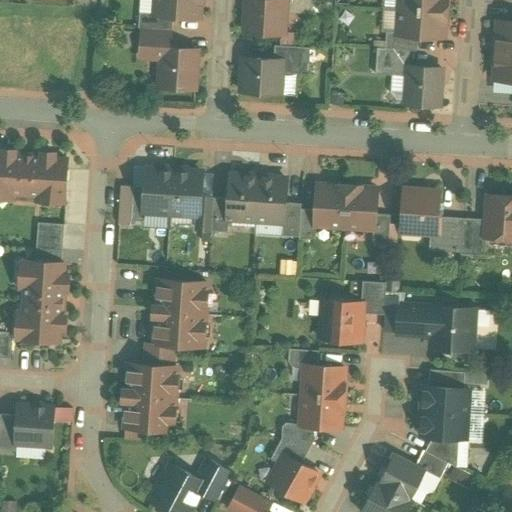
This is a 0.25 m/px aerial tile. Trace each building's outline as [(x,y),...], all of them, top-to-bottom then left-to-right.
[(156,0),(155,14),(155,16),(174,17),(200,19),(201,0),(156,0)] [(278,0),(271,0),(247,0),(245,32),(258,33),(260,35),(269,35),(271,33),(277,34),(284,34),(286,13),(286,1),(278,0)] [(313,0),(278,0),(286,1),(286,13),(313,14),(313,0)] [(400,0),(400,8),(447,12),(447,4),(446,4),(446,0),(400,0)] [(447,12),(400,8),(398,33),(398,35),(418,36),(444,38),(445,19),(447,19),(447,12)] [(174,17),(155,16),(155,14),(140,13),(139,29),(143,29),(171,31),(173,31),(174,17)] [(511,22),(498,22),(497,43),(495,43),(494,51),(511,51),(511,22)] [(171,31),(143,29),(141,57),(162,58),(163,48),(170,49),(171,31)] [(398,33),(386,32),(385,49),(405,51),(417,51),(418,36),(398,35),(398,33)] [(311,48),(275,46),(274,60),(282,61),(281,73),(309,75),(311,48)] [(170,49),(163,48),(162,58),(160,87),(195,89),(198,51),(170,49)] [(385,49),(377,49),(376,75),(392,76),(393,66),(404,67),(405,51),(385,49)] [(511,51),(494,51),(494,58),(496,58),(494,80),(511,80),(511,51)] [(274,60),(243,58),(241,91),(254,92),(256,94),(265,95),(267,93),(280,94),(281,73),(282,61),(274,60)] [(442,69),(409,67),(406,104),(421,105),(423,107),(433,108),(435,106),(439,106),(442,69)] [(34,155),(23,155),(23,157),(16,156),(16,151),(2,150),(2,155),(0,155),(0,198),(14,199),(14,194),(38,196),(38,201),(51,202),(52,197),(65,197),(68,159),(55,159),(56,154),(42,153),(42,158),(34,157),(34,155)] [(166,171),(147,170),(146,188),(144,212),(145,212),(172,213),(175,169),(166,169),(166,171)] [(203,173),(184,172),(184,170),(175,169),(172,213),(199,215),(200,215),(201,197),(203,173)] [(250,177),(231,176),(229,199),(228,218),(229,219),(256,220),(259,175),(250,174),(250,177)] [(287,179),(268,178),(268,175),(259,175),(256,220),(283,222),(284,222),(286,203),(287,179)] [(340,187),(318,186),(316,210),(315,223),(317,223),(317,226),(345,228),(348,186),(340,186),(340,187)] [(378,190),(355,188),(355,187),(348,186),(345,228),(374,230),(374,226),(375,227),(376,214),(378,190)] [(146,188),(134,187),(131,221),(144,222),(145,212),(144,212),(146,188)] [(439,192),(405,190),(402,225),(422,227),(423,229),(424,231),(425,232),(427,233),(431,233),(430,250),(444,251),(447,217),(441,217),(438,214),(439,192)] [(511,197),(488,195),(486,220),(485,237),(486,237),(511,239),(511,197)] [(213,198),(201,197),(200,215),(199,215),(198,230),(211,231),(213,198)] [(229,199),(213,198),(211,231),(228,232),(229,219),(228,218),(229,199)] [(302,204),(286,203),(284,222),(283,222),(282,236),(300,237),(302,209),(302,204)] [(316,210),(302,209),(300,237),(300,239),(312,240),(316,236),(317,226),(317,223),(315,223),(316,210)] [(391,215),(376,214),(375,227),(374,226),(374,230),(373,240),(377,244),(389,245),(391,215)] [(464,219),(447,217),(444,251),(461,253),(462,253),(464,219)] [(486,220),(464,219),(462,253),(461,253),(461,254),(485,256),(486,237),(485,237),(486,220)] [(65,225),(39,223),(37,248),(63,250),(65,225)] [(63,250),(37,248),(36,262),(62,263),(63,250)] [(36,262),(27,261),(26,275),(21,274),(20,288),(25,289),(24,312),(19,312),(18,326),(23,326),(22,340),(60,342),(61,330),(66,330),(67,317),(62,316),(62,309),(64,309),(65,297),(63,297),(63,290),(68,290),(69,277),(64,276),(65,264),(62,263),(36,262)] [(208,284),(160,280),(158,306),(155,306),(154,318),(157,318),(156,343),(164,344),(174,345),(185,345),(204,346),(208,284)] [(387,283),(363,282),(362,303),(363,303),(363,314),(385,315),(387,283)] [(362,303),(332,301),(331,315),(323,315),(321,339),(361,342),(363,314),(363,303),(362,303)] [(420,307),(399,305),(398,333),(418,335),(420,307)] [(492,310),(435,307),(435,308),(420,307),(418,335),(433,335),(432,348),(445,349),(446,349),(452,349),(452,350),(454,350),(454,349),(472,350),(475,310),(491,311),(491,315),(492,315),(492,310)] [(13,333),(0,332),(0,357),(11,359),(13,333)] [(174,345),(164,344),(164,353),(174,354),(174,345)] [(320,351),(290,349),(289,362),(293,366),(307,367),(307,366),(319,367),(320,351)] [(174,354),(164,353),(163,367),(173,367),(174,354)] [(163,367),(130,365),(128,390),(125,390),(124,402),(128,402),(126,427),(127,427),(145,429),(174,430),(178,368),(173,367),(163,367)] [(319,367),(307,366),(307,367),(307,375),(303,378),(302,395),(344,398),(345,391),(343,391),(345,368),(319,367)] [(422,384),(421,412),(473,414),(475,386),(422,384)] [(344,398),(302,395),(301,413),(304,417),(304,424),(304,426),(315,427),(341,428),(342,406),(344,406),(344,398)] [(54,408),(19,405),(18,416),(16,444),(18,444),(52,446),(54,408)] [(421,412),(420,440),(472,442),(473,414),(421,412)] [(18,416),(0,414),(0,451),(17,452),(18,444),(16,444),(18,416)] [(315,427),(304,426),(304,424),(287,423),(283,427),(282,439),(314,441),(315,427)] [(145,429),(127,427),(126,435),(144,436),(145,429)] [(314,441),(282,439),(271,459),(280,464),(285,455),(302,464),(314,441)] [(449,463),(424,450),(417,465),(427,470),(427,472),(441,479),(449,463)] [(417,465),(395,453),(379,482),(412,499),(427,472),(427,470),(417,465)] [(302,464),(285,455),(280,464),(277,470),(280,472),(274,484),(304,501),(307,500),(314,488),(313,484),(319,474),(302,464)] [(232,473),(207,459),(197,478),(207,483),(202,493),(217,501),(232,473)] [(197,478),(171,464),(167,472),(163,474),(158,483),(159,487),(152,501),(172,511),(191,511),(202,493),(207,483),(197,478)] [(379,482),(377,481),(361,511),(408,511),(414,501),(379,482)] [(267,511),(273,502),(241,485),(229,507),(238,511),(256,511),(257,510),(260,511),(267,511)]
